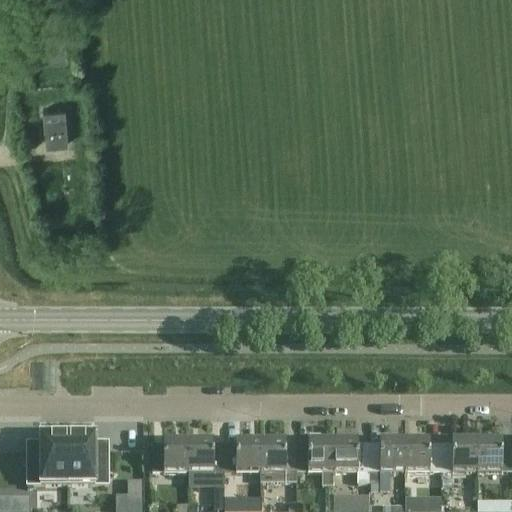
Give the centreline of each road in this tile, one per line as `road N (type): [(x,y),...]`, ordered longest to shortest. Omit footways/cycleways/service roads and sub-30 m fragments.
road 1 (secondary): [(0,321),(511,320)]
road 2 (residential): [(0,405),(511,405)]
